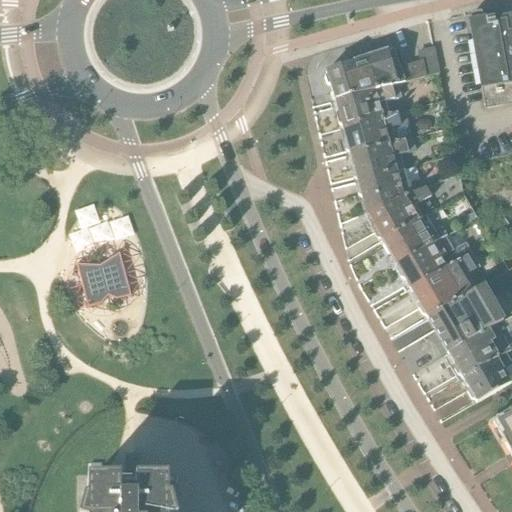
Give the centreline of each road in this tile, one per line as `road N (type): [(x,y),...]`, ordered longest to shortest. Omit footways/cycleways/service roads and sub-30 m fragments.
road 1 (trunk): [(435,511),(330,356),(254,194),(187,0)]
road 2 (motorway): [(426,511),(363,422),(281,269),(182,0)]
road 3 (motorway): [(126,0),(197,230),(260,379),(340,511)]
road 4 (trunk): [(120,0),(189,224),(245,360),(333,511)]
road 5 (residential): [(119,103),(274,511)]
road 6 (residential): [(471,511),(355,322),(298,200),(236,183)]
road 7 (residential): [(409,511),(315,354),(236,183)]
road 8 (tertiary): [(213,41),(384,0)]
